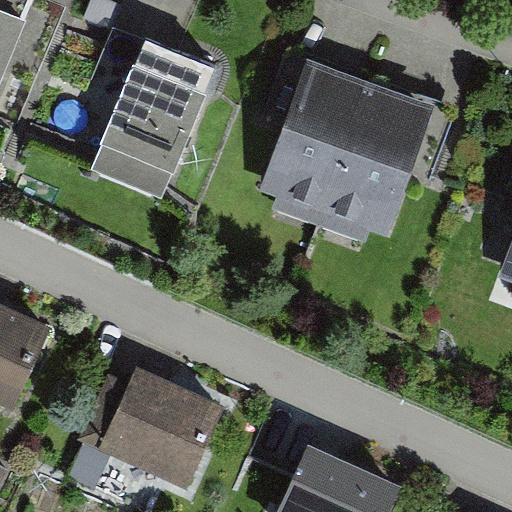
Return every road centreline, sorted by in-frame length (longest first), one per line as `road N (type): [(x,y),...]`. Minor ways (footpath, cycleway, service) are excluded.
road 1 (residential): [(511,473),(0,241)]
road 2 (residential): [(511,69),(318,6)]
